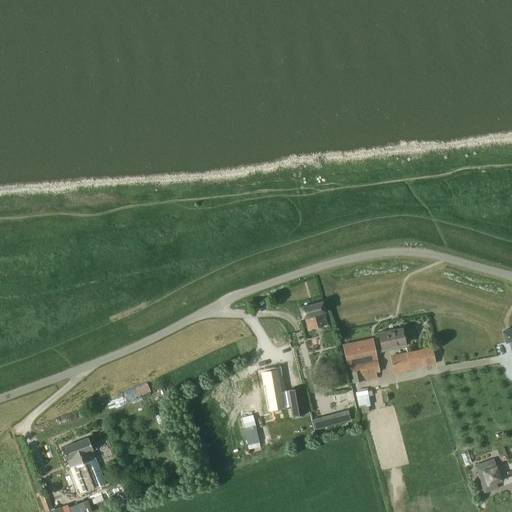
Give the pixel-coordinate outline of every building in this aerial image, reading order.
[(326,312),(323,301),(300,308),(303,318),(305,317),(308,329),(327,324),(324,312),(326,312)] [(405,344),(402,328),(379,333),(382,349),(405,344)] [(506,330),(503,331),(506,343),(510,342),(511,349),(511,328),(510,329),(508,330),(506,330)] [(336,345),(332,330),(323,333),(326,343),(328,342),(330,347),(336,345)] [(380,372),(373,338),(343,344),(347,367),(348,367),(351,383),(363,381),(363,382),(378,379),(376,373),(380,372)] [(436,364),(433,350),(432,347),(390,356),(394,373),(436,364)] [(276,372),(258,375),(260,387),(262,386),(265,405),(285,402),(283,393),(279,393),(276,372)] [(129,403),(153,390),(148,382),(125,395),(129,403)] [(289,390),(288,390),(293,417),(294,417),(294,416),(304,414),(304,415),(305,415),(300,388),(300,389),(289,390)] [(358,392),(356,393),(359,408),(361,408),(362,413),(370,412),(368,406),(370,406),(368,395),(373,395),(372,390),(368,391),(367,390),(367,388),(358,390),(358,392)] [(125,395),(112,399),(116,410),(128,406),(125,395)] [(350,421),(347,411),(331,415),(333,426),(350,421)] [(323,428),(321,417),(311,420),(313,431),(323,428)] [(93,450),(88,437),(62,447),(67,460),(80,493),(105,483),(92,450),(93,450)] [(97,442),(103,458),(114,454),(108,438),(97,442)] [(484,470),(482,463),(475,466),(484,494),(499,489),(496,482),(503,480),(498,465),(484,470)] [(130,483),(122,480),(113,489),(117,497),(125,500),(133,491),(130,483)]
